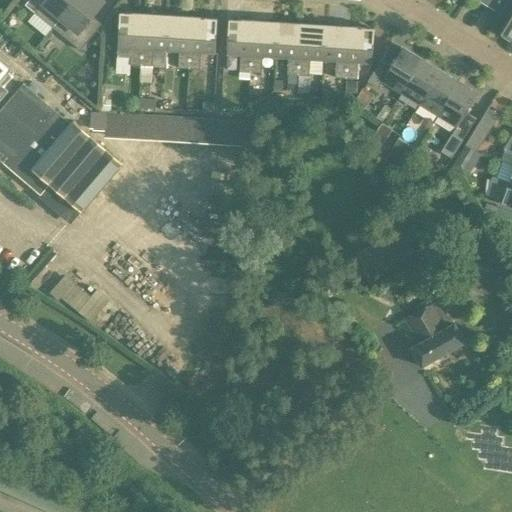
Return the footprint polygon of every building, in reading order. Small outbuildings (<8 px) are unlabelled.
[(52,12),(60,19),(76,0),(29,0),(25,6),(44,21),(52,12)] [(104,3),(100,0),(76,0),(60,19),(69,26),(61,35),(80,51),(97,30),(88,22),(104,3)] [(511,0),(503,0),(488,25),(511,39),(511,0)] [(130,66),(141,66),(144,15),(119,13),(117,60),(130,61),(130,66)] [(166,51),(168,16),(144,15),(141,66),(152,67),(153,51),(166,51)] [(189,69),(192,18),(168,16),(166,51),(179,52),(178,69),(189,69)] [(217,19),(192,18),(189,69),(200,70),(201,54),(214,54),(217,19)] [(239,72),(250,73),(253,21),(229,20),(226,55),(240,56),(239,72)] [(275,58),(277,23),(253,21),(250,73),(261,74),(262,57),(275,58)] [(298,76),(301,24),(277,23),(275,58),(288,59),(287,75),(298,76)] [(323,61),(325,26),(301,24),(298,76),(309,77),(310,60),(323,61)] [(346,79),(349,27),(325,26),(323,61),(336,62),(335,78),(346,79)] [(374,29),(349,27),(346,79),(357,80),(358,63),(371,64),(374,29)] [(382,82),(401,93),(422,59),(403,48),(391,66),(381,60),(367,82),(378,89),(382,82)] [(422,59),(401,93),(419,105),(440,71),(422,59)] [(0,60),(0,82),(11,70),(0,60)] [(440,71),(419,105),(437,116),(458,82),(440,71)] [(309,77),(298,76),(297,92),(308,93),(309,77)] [(356,82),(346,82),(346,93),(356,93),(356,82)] [(477,94),(458,82),(437,116),(456,128),(452,134),(462,141),(476,119),(466,112),(477,94)] [(23,84),(0,110),(0,161),(40,196),(41,194),(49,185),(81,212),(122,164),(73,121),(70,124),(23,84)] [(110,95),(110,84),(101,84),(100,94),(110,95)] [(259,90),(249,89),(249,100),(258,100),(259,90)] [(138,98),(138,108),(154,108),(155,99),(138,98)] [(110,111),(110,99),(101,99),(100,111),(110,111)] [(214,101),(203,101),(202,110),(214,111),(214,101)] [(499,116),(488,109),(464,146),(476,153),(499,116)] [(252,148),(254,123),(106,113),(105,138),(252,148)] [(365,148),(376,155),(386,138),(375,132),(365,148)] [(409,147),(398,140),(387,157),(399,164),(409,147)] [(511,179),(511,184),(492,177),(489,198),(511,205),(511,179)] [(356,253),(366,274),(425,244),(419,233),(408,239),(403,229),(356,253)] [(489,267),(473,276),(462,283),(422,305),(424,309),(402,321),(416,346),(411,349),(422,367),(463,344),(448,316),(500,287),(489,267)] [(61,297),(78,312),(91,297),(65,275),(49,293),(58,300),(61,297)]
